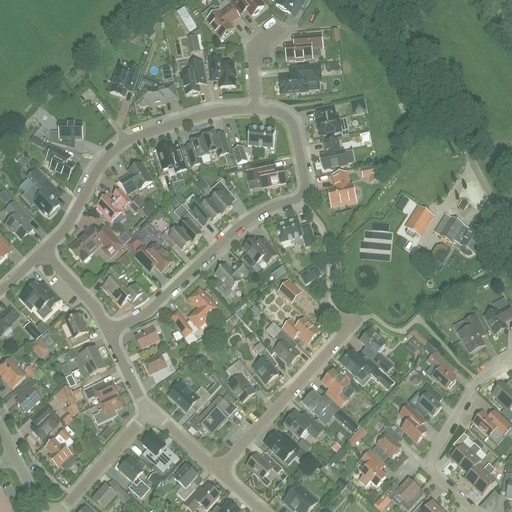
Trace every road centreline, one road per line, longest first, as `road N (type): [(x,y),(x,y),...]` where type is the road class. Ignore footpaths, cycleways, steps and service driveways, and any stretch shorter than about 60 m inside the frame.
road 1 (residential): [(107,331),(156,305),(247,220),(301,194),(290,122),(254,110)]
road 2 (residential): [(42,251),(117,149),(201,115),(254,110)]
road 3 (unclassified): [(511,235),(406,43),(416,0)]
road 4 (residential): [(511,362),(475,383),(425,466),(474,511)]
road 5 (residential): [(218,471),(350,324)]
road 6 (residential): [(59,511),(150,412)]
